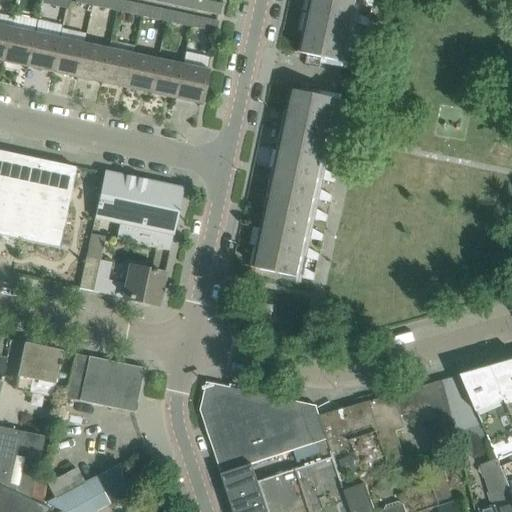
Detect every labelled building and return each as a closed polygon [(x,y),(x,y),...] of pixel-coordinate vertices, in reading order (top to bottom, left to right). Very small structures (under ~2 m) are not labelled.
[(114,0),(92,0),(91,7),(116,12),(118,1),(114,0)] [(196,0),(170,0),(169,5),(194,11),(196,0)] [(222,5),(198,0),(196,0),(194,11),(219,16),(222,5)] [(370,20),(359,15),(361,5),(372,7),(374,1),(372,0),(308,0),(302,34),(297,53),(343,63),(342,68),(348,69),(353,44),(364,47),(364,46),(365,40),(355,34),(357,25),(368,27),(370,20)] [(118,1),(116,12),(141,17),(143,6),(118,1)] [(168,12),(143,6),(141,17),(166,22),(168,12)] [(193,17),(168,12),(166,22),(191,28),(193,17)] [(218,22),(193,17),(191,28),(215,33),(218,22)] [(1,62),(26,67),(33,36),(8,31),(1,62)] [(58,41),(33,36),(26,67),(51,73),(58,41)] [(58,41),(51,73),(76,78),(83,47),(58,41)] [(107,52),(83,47),(76,78),(100,83),(107,52)] [(107,52),(100,83),(125,89),(132,57),(107,52)] [(157,63),(132,57),(125,89),(150,94),(157,63)] [(150,94),(175,99),(182,68),(157,63),(150,94)] [(200,108),(208,71),(206,70),(205,73),(182,68),(175,99),(199,104),(198,107),(199,107),(200,108)] [(293,277),(292,282),(302,284),(302,283),(303,279),(314,281),(315,275),(305,269),(307,259),(318,261),(319,255),(309,249),(311,240),(322,242),(323,235),(313,230),(315,220),(326,222),(328,216),(317,210),(319,201),(330,203),(332,196),(322,191),(324,181),(334,183),(336,177),(326,171),(328,161),(339,164),(340,157),(330,152),(332,142),(343,144),(344,138),(334,132),(337,117),(342,96),(336,95),(335,100),(289,90),(285,109),(251,268),(293,277)] [(76,169),(0,152),(0,237),(59,250),(76,169)] [(169,252),(177,212),(182,189),(104,173),(94,220),(119,225),(115,240),(169,252)] [(99,261),(92,293),(157,307),(164,275),(155,273),(156,272),(130,267),(126,286),(107,282),(111,264),(99,261)] [(262,317),(264,318),(270,319),(272,308),(272,307),(264,306),(262,317)] [(59,362),(61,352),(24,344),(14,389),(28,393),(31,380),(56,385),(61,362),(59,362)] [(65,399),(77,401),(87,358),(74,355),(65,399)] [(121,365),(87,358),(77,401),(134,413),(139,392),(128,389),(116,387),(121,365)] [(511,362),(491,368),(511,416),(511,362)] [(116,387),(128,389),(132,367),(121,365),(116,387)] [(144,370),(132,367),(128,389),(139,392),(144,370)] [(511,416),(491,368),(461,377),(482,425),(497,458),(496,458),(498,461),(511,454),(511,416)] [(461,377),(443,381),(444,387),(455,432),(482,425),(461,377)] [(200,411),(222,475),(293,452),(327,441),(319,417),(316,408),(317,407),(206,383),(200,411)] [(397,430),(403,428),(394,395),(319,417),(327,441),(349,435),(348,431),(375,423),(390,473),(408,468),(397,430)] [(412,430),(421,456),(434,452),(426,425),(412,430)] [(0,486),(42,507),(47,486),(35,483),(45,436),(0,426),(0,486)] [(327,441),(293,452),(297,463),(331,452),(327,441)] [(258,483),(267,511),(351,511),(344,490),(333,458),(308,466),(283,475),(258,483)] [(511,511),(511,493),(511,491),(498,461),(496,458),(480,465),(481,468),(493,506),(479,510),(479,511),(511,511)] [(439,459),(427,463),(440,504),(441,507),(438,507),(439,511),(466,511),(464,501),(455,504),(445,474),(444,474),(443,473),(439,459)] [(46,484),(47,486),(54,501),(84,483),(76,468),(46,484)] [(94,477),(84,483),(54,501),(47,505),(59,511),(96,511),(109,505),(94,477)] [(267,511),(258,483),(256,477),(226,487),(234,511),(267,511)] [(344,490),(351,511),(439,511),(438,507),(441,507),(440,504),(417,511),(408,511),(405,503),(401,501),(388,505),(385,510),(386,511),(378,511),(368,482),(344,490)] [(0,511),(46,511),(48,509),(42,507),(0,486),(0,511)]
